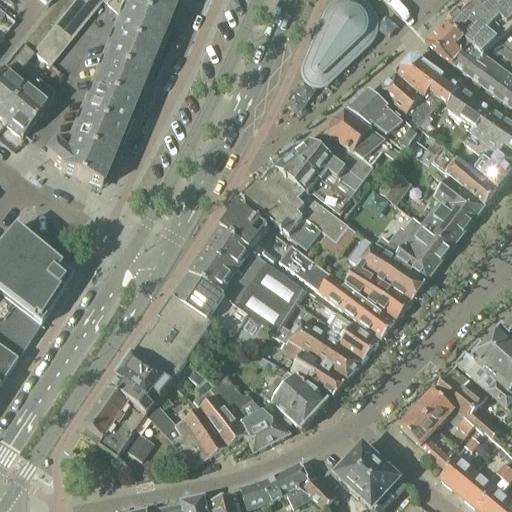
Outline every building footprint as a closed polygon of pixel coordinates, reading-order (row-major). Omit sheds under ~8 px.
[(35,0),(47,9),(54,0),(35,0)] [(47,157),(45,159),(61,171),(60,174),(101,192),(112,163),(123,138),(134,110),(145,84),(156,57),(178,3),(171,0),(105,0),(101,5),(122,23),(115,40),(104,67),(93,93),(82,120),(72,146),(66,159),(53,149),(47,157)] [(70,0),(61,0),(59,3),(68,10),(73,4),(74,2),(70,0)] [(75,0),(74,2),(73,4),(91,18),(101,5),(94,0),(75,0)] [(301,68),(300,76),(302,83),(307,88),(307,89),(315,92),(323,92),(329,88),(369,50),(375,42),(378,32),(377,22),(376,21),(373,13),(367,6),(359,2),(351,0),(349,0),(342,1),(333,4),(327,10),(322,18),(301,68)] [(476,0),(476,1),(460,15),(500,47),(511,35),(511,2),(509,0),(476,0)] [(59,3),(52,11),(61,18),(62,17),(68,10),(59,3)] [(68,10),(62,17),(80,32),(91,18),(73,4),(68,10)] [(52,11),(46,19),(55,26),(61,18),(52,11)] [(460,15),(444,30),(466,48),(484,62),(500,47),(460,15)] [(55,26),(52,30),(70,45),(80,32),(62,17),(61,18),(55,26)] [(46,19),(40,27),(48,34),(52,30),(55,26),(46,19)] [(40,27),(33,35),(42,42),(48,34),(40,27)] [(42,42),(41,43),(59,58),(70,45),(52,30),(48,34),(42,42)] [(444,30),(424,48),(455,70),(464,58),(461,52),(466,48),(444,30)] [(33,35),(27,43),(36,50),(41,43),(42,42),(33,35)] [(511,35),(500,47),(511,56),(511,35)] [(27,43),(21,51),(31,60),(33,57),(31,56),(36,50),(27,43)] [(36,50),(31,56),(33,57),(49,70),(59,58),(41,43),(36,50)] [(511,56),(500,47),(484,62),(511,84),(511,56)] [(464,58),(455,70),(511,113),(511,84),(484,62),(466,48),(461,52),(464,58)] [(21,51),(14,59),(25,68),(31,60),(21,51)] [(14,59),(8,67),(18,76),(21,72),(25,68),(14,59)] [(414,59),(397,76),(427,101),(432,97),(441,104),(448,109),(460,92),(414,59)] [(8,67),(2,75),(12,83),(18,76),(8,67)] [(0,77),(0,123),(24,93),(33,82),(21,72),(18,76),(12,83),(2,75),(0,77)] [(427,101),(397,76),(376,96),(407,122),(427,101)] [(24,93),(0,123),(0,124),(22,142),(24,139),(49,108),(53,98),(33,82),(24,93)] [(395,148),(407,156),(419,139),(409,130),(409,129),(369,94),(347,114),(395,148)] [(463,95),(448,114),(461,124),(460,125),(457,128),(467,136),(471,139),(499,161),(503,155),(511,162),(511,129),(493,116),(463,95)] [(432,97),(427,101),(407,122),(417,131),(441,104),(432,97)] [(324,136),(371,171),(382,156),(396,166),(402,158),(357,127),(345,118),(324,136)] [(457,128),(440,149),(449,158),(450,156),(460,144),(467,136),(457,128)] [(313,145),(292,162),(349,204),(373,172),(371,171),(324,136),(313,145)] [(467,136),(460,144),(464,148),(476,158),(480,161),(482,163),(474,173),(498,192),(511,175),(511,162),(503,155),(499,161),(471,139),(467,136)] [(427,156),(420,165),(425,169),(429,173),(432,168),(484,210),(495,195),(467,173),(449,158),(440,149),(435,145),(427,156)] [(292,162),(274,175),(308,199),(310,197),(340,219),(350,205),(349,204),(292,162)] [(440,206),(422,230),(452,252),(484,210),(432,168),(429,173),(425,169),(424,170),(422,172),(444,189),(435,202),(440,206)] [(391,206),(408,186),(392,173),(375,194),(391,206)] [(262,187),(259,190),(322,236),(326,239),(319,248),(337,262),(356,238),(347,232),(340,225),(333,220),(332,219),(333,219),(308,199),(274,175),(262,187)] [(257,188),(242,203),(307,255),(322,236),(259,190),(257,188)] [(238,209),(220,234),(249,256),(268,232),(238,209)] [(347,217),(340,225),(347,232),(356,238),(363,243),(372,249),(383,257),(424,288),(427,285),(452,252),(422,230),(414,223),(403,236),(400,233),(389,247),(382,242),(381,242),(347,217)] [(0,302),(5,307),(39,331),(52,311),(72,280),(13,231),(0,247),(0,302)] [(202,260),(189,279),(190,279),(225,303),(230,306),(261,332),(275,342),(282,331),(289,320),(305,296),(265,268),(249,256),(220,234),(202,260)] [(351,278),(343,279),(344,288),(343,289),(394,328),(412,305),(392,292),(388,297),(376,289),(374,291),(361,282),(366,274),(369,277),(383,257),(372,249),(363,243),(348,263),(356,270),(351,278)] [(291,250),(279,267),(318,296),(317,297),(381,344),(394,328),(343,289),(291,250)] [(366,274),(361,282),(374,291),(376,289),(388,297),(392,292),(412,305),(424,288),(383,257),(369,277),(366,274)] [(190,279),(173,303),(213,330),(247,353),(261,332),(230,306),(225,303),(190,279)] [(148,340),(133,361),(170,388),(172,390),(174,388),(213,330),(173,303),(159,324),(160,325),(159,330),(153,338),(149,341),(148,340)] [(39,331),(5,307),(0,314),(0,356),(15,367),(39,331)] [(336,318),(322,339),(326,342),(363,366),(378,348),(341,321),(336,318)] [(282,331),(275,342),(286,350),(288,347),(306,357),(347,384),(363,366),(326,342),(322,339),(300,325),(292,337),(286,333),(282,331)] [(511,392),(511,340),(509,338),(502,331),(485,349),(479,344),(456,369),(507,411),(511,405),(511,399),(509,397),(511,392)] [(0,389),(15,367),(0,356),(0,389)] [(297,370),(293,377),(332,402),(347,384),(306,357),(297,370)] [(119,382),(111,394),(146,420),(148,418),(156,408),(172,390),(170,388),(133,361),(121,379),(119,382)] [(192,372),(186,380),(199,391),(197,393),(201,399),(192,406),(199,414),(227,451),(243,440),(245,439),(225,414),(211,395),(215,392),(207,385),(192,372)] [(464,422),(474,430),(481,437),(483,435),(492,443),(498,436),(474,414),(486,400),(453,373),(433,394),(464,422)] [(316,396),(288,379),(266,403),(301,435),(328,408),(316,396)] [(215,392),(211,395),(225,414),(244,399),(240,399),(226,383),(215,392)] [(85,430),(81,436),(98,448),(116,461),(146,420),(111,394),(85,430)] [(415,413),(437,433),(453,415),(432,395),(415,413)] [(244,399),(225,414),(245,439),(243,440),(254,458),(289,439),(263,416),(253,405),(247,399),(244,399)] [(156,408),(148,418),(167,439),(193,473),(209,462),(210,463),(227,451),(199,414),(185,425),(184,423),(181,426),(182,427),(177,431),(156,408)] [(415,413),(399,431),(420,451),(430,461),(438,453),(428,442),(437,433),(415,413)] [(474,430),(464,422),(457,430),(467,438),(474,430)] [(152,449),(140,440),(129,455),(142,464),(152,449)] [(472,442),(452,466),(445,475),(438,482),(458,499),(476,476),(463,465),(479,447),(472,442)] [(406,491),(398,484),(362,450),(344,469),(353,477),(355,475),(391,507),(406,491)] [(445,475),(452,466),(438,453),(430,461),(445,475)] [(121,466),(113,460),(109,465),(118,471),(121,466)] [(488,486),(476,476),(458,499),(473,511),(477,511),(494,491),(502,482),(509,472),(503,467),(488,486)] [(242,500),(235,502),(237,511),(259,511),(269,508),(269,509),(287,500),(291,511),(292,511),(310,502),(321,511),(325,511),(335,502),(321,490),(322,489),(316,483),(308,486),(299,468),(264,485),(240,493),(242,500)] [(353,477),(344,469),(335,479),(350,493),(348,495),(357,503),(358,501),(369,511),(386,511),(391,507),(355,475),(353,477)] [(511,482),(511,473),(509,472),(502,482),(508,487),(511,482)] [(508,511),(511,508),(511,506),(494,491),(477,511),(508,511)] [(237,511),(235,502),(235,499),(206,506),(207,511),(237,511)] [(207,511),(206,506),(205,500),(181,505),(181,507),(182,511),(207,511)]
